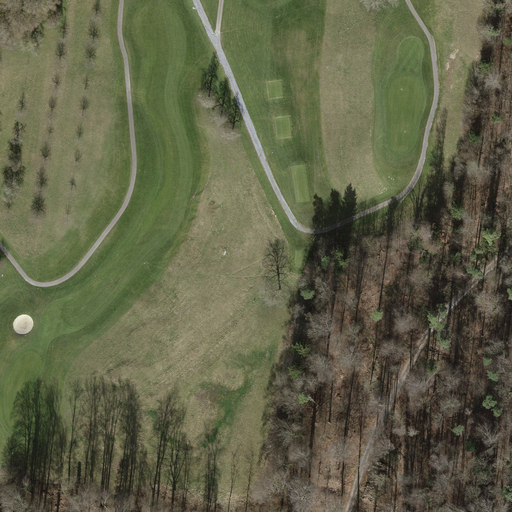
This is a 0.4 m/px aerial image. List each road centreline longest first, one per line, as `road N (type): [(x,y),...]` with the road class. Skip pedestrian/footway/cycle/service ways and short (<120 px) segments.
road 1 (track): [(511,246),(417,348),(348,511)]
road 2 (track): [(298,225),(196,0)]
